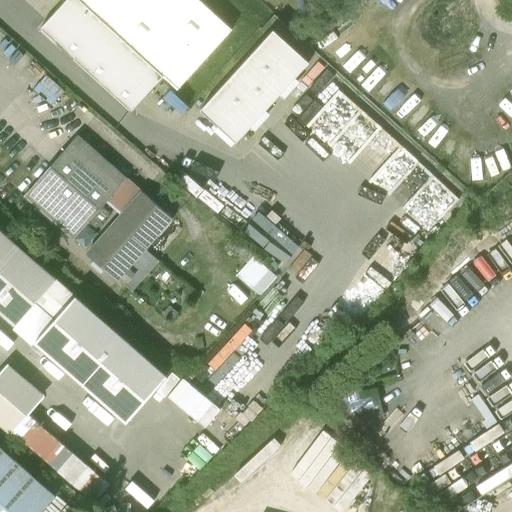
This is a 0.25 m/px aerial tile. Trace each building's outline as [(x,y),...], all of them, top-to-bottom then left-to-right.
[(163,77),(78,0),(66,0),(39,31),(130,113),(163,77)] [(231,31),(197,0),(78,0),(163,77),(177,90),(231,31)] [(229,79),(280,21),(272,14),(221,72),(229,79)] [(309,65),(273,32),(199,112),(235,145),(309,65)] [(155,208),(78,140),(67,153),(26,199),(72,239),(105,202),(121,216),(86,256),(101,269),(117,282),(130,294),(158,263),(144,251),(171,221),(155,208)] [(105,206),(77,239),(88,249),(116,216),(105,206)] [(164,379),(0,234),(0,315),(124,425),(141,405),(164,379)] [(256,254),(239,273),(262,294),(279,275),(256,254)] [(0,422),(12,433),(48,394),(12,361),(0,373),(0,422)] [(295,417),(269,446),(288,463),(314,434),(295,417)] [(0,511),(43,511),(55,499),(0,451),(0,511)]
